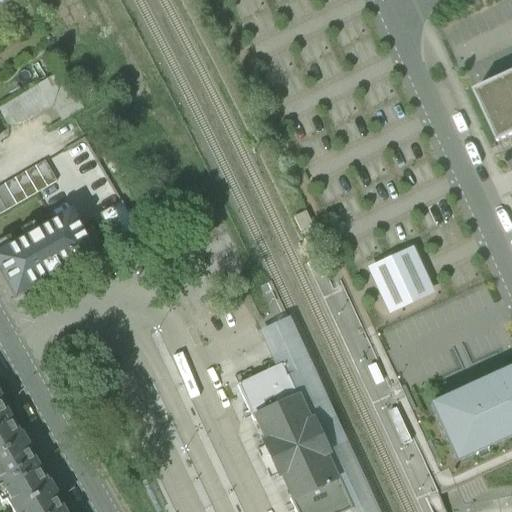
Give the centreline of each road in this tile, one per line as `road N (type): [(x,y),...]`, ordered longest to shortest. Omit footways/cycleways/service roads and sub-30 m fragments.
road 1 (residential): [(404,0),(386,8),(511,279)]
road 2 (tertiary): [(106,511),(5,334)]
